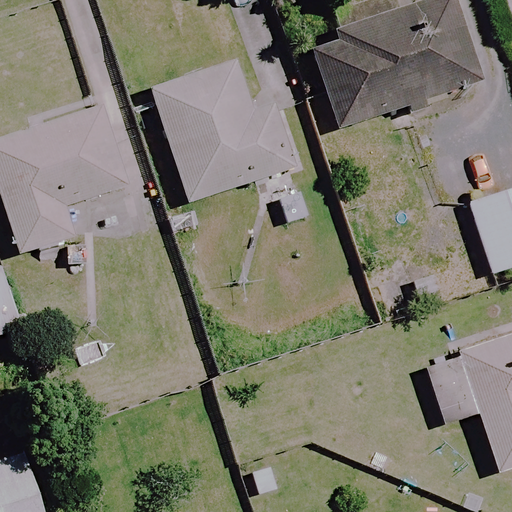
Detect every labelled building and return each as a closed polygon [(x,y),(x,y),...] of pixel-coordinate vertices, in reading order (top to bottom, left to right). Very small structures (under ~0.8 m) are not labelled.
[(480,88),(452,0),(443,0),(304,43),(319,89),(333,134),(480,88)] [(247,115),(232,66),(147,93),(183,207),(289,173),(269,108),(247,115)] [(123,191),(99,113),(0,143),(0,213),(14,258),(70,241),(60,210),(123,191)] [(511,271),(511,192),(466,207),(488,279),(511,271)] [(0,330),(14,326),(0,278),(0,330)] [(511,334),(420,365),(441,429),(473,418),(493,479),(511,472),(511,334)] [(35,511),(16,455),(0,460),(0,511),(35,511)]
